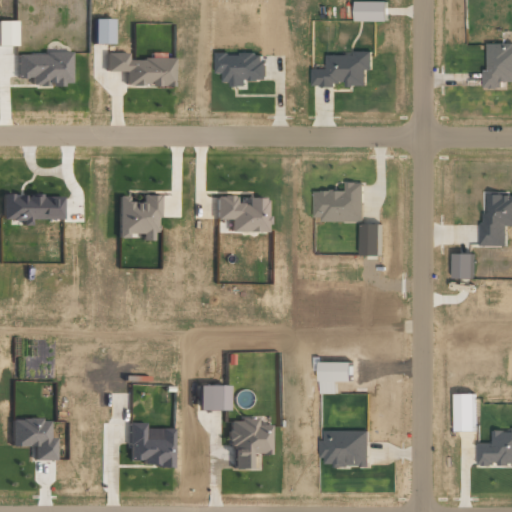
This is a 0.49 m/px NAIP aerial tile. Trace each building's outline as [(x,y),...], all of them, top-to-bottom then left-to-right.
[(386,1),(355,1),(354,21),(386,21),(386,1)] [(90,44),(110,43),(109,18),(90,19),(90,44)] [(12,20),(0,20),(0,45),(13,45),(12,20)] [(511,43),(486,44),(486,70),(482,70),(483,88),(502,87),(502,81),(511,80),(511,43)] [(326,55),(326,69),(312,69),(312,86),(365,86),(365,70),(371,69),(371,51),(354,51),(354,55),(326,55)] [(171,86),(171,59),(126,58),(126,53),(104,52),(104,71),(124,71),(123,85),(171,86)] [(69,53),(16,53),(16,78),(30,78),(30,85),(69,84),(69,53)] [(264,80),(264,53),(215,53),(215,74),(222,74),(222,85),(245,85),(245,80),(264,80)] [(313,220),(362,221),(362,183),(344,183),(344,190),(313,190),(313,220)] [(511,195),(483,194),(481,245),(505,246),(505,225),(511,225),(511,195)] [(60,219),(60,195),(0,195),(0,220),(21,220),(21,226),(29,226),(29,219),(60,219)] [(116,237),(127,237),(127,233),(139,233),(139,240),(155,241),(155,195),(140,195),(140,203),(126,202),(126,195),(116,195),(116,237)] [(214,219),(228,219),(228,231),(265,232),(266,198),(243,198),(243,203),(234,203),(234,196),(214,195),(214,219)] [(360,224),(361,256),(380,255),(379,224),(360,224)] [(452,278),(471,278),(471,254),(452,253),(452,278)] [(222,386),(194,386),(193,410),(222,410),(222,386)] [(453,394),(454,432),(474,431),(473,394),(453,394)] [(269,454),(269,425),(255,425),(255,418),(229,419),(230,469),(249,469),(249,454),(269,454)] [(31,460),(53,460),(53,437),(47,437),(46,419),(9,419),(9,446),(31,446),(31,460)] [(171,467),(171,429),(159,428),(159,439),(143,439),(143,423),(127,423),(127,459),(140,460),(140,466),(171,467)] [(477,464),(511,465),(511,427),(511,428),(511,431),(492,431),(492,443),(477,443),(477,464)] [(368,430),(323,430),(323,440),(321,440),(321,466),(368,466),(368,430)]
